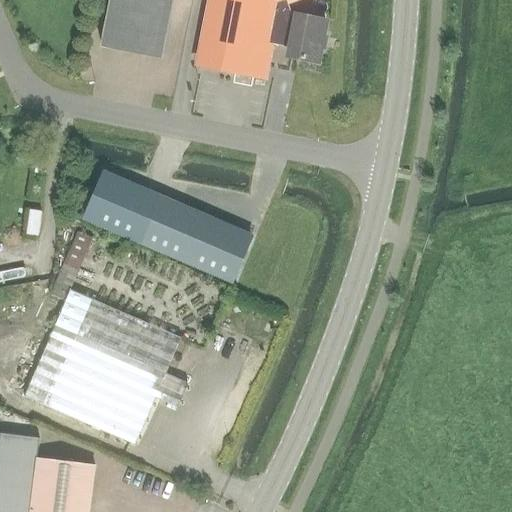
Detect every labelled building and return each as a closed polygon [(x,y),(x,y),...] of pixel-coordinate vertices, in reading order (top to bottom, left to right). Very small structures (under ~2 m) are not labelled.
[(170,0),(104,0),(95,51),(158,63),(170,0)] [(283,4),(286,8),(309,0),(205,0),(192,71),(265,86),(272,49),(268,48),(275,6),(283,4)] [(292,16),(286,8),(283,4),(275,6),(268,48),(272,49),(285,51),(282,61),(317,69),(321,48),(324,48),(326,38),(323,37),(326,23),(292,16)] [(127,182),(132,171),(117,163),(111,174),(127,182)] [(104,174),(84,218),(233,280),(253,235),(104,174)] [(71,290),(94,237),(77,230),(56,279),(50,294),(66,301),(71,290)] [(66,301),(25,397),(132,443),(136,445),(156,399),(179,408),(189,385),(166,375),(182,338),(71,290),(66,301)] [(89,511),(96,467),(35,459),(38,438),(0,433),(0,511),(89,511)]
